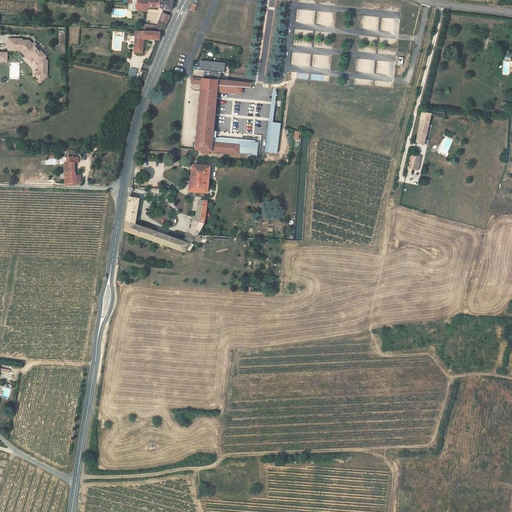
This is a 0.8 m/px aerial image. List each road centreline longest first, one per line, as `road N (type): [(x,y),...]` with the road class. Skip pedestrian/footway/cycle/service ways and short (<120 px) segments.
road 1 (track): [(511,377),(449,379),(429,445),(233,454),(198,468)]
road 2 (secondary): [(77,478),(124,189)]
road 3 (secondary): [(124,189),(136,121),(185,0)]
road 4 (track): [(77,478),(198,468),(202,511)]
road 5 (unclassified): [(0,184),(124,189)]
